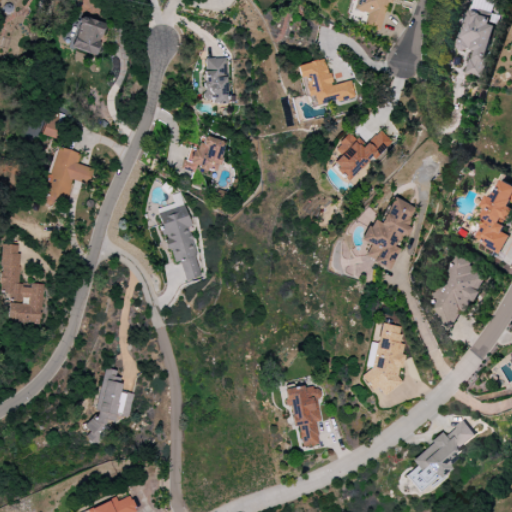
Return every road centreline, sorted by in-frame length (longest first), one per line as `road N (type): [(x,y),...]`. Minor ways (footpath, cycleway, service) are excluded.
road 1 (residential): [(163,45),(153,102),(106,211),(72,336),(34,388),(0,411)]
road 2 (residential): [(511,301),(419,415),(356,461),(234,511)]
road 3 (residential): [(179,511),(177,401),(161,332)]
